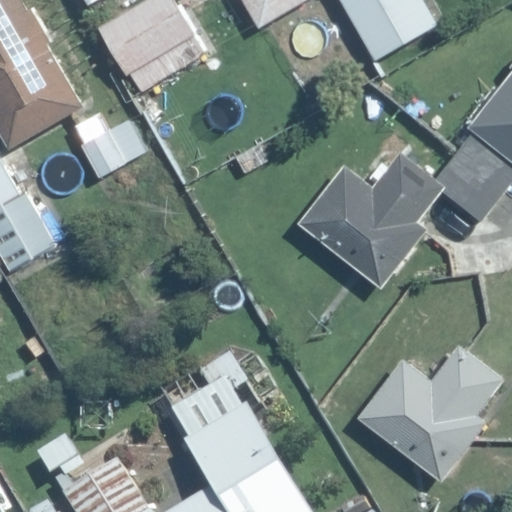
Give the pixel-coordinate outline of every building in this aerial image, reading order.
[(0,0),(0,117),(13,142),(86,101),(91,98),(35,0),(0,0)] [(96,0),(97,0),(96,0),(249,0),(267,28),(313,0),(96,0)] [(144,88),(148,86),(212,48),(183,0),(145,0),(106,24),(144,88)] [(348,0),(381,57),(442,21),(430,0),(348,0)] [(511,81),(480,121),(483,124),(511,147),(511,81)] [(76,125),(105,174),(110,171),(152,147),(133,114),(113,126),(103,109),(90,117),(76,125)] [(445,173),(411,147),(409,145),(375,184),(364,174),(350,163),(306,218),(317,227),(384,281),(421,234),(413,228),(445,189),(484,220),(511,184),(511,159),(477,132),(445,173)] [(68,242),(14,144),(0,151),(0,238),(18,270),(68,242)] [(363,413),(437,469),(449,478),(494,419),(483,410),(509,376),(464,343),(437,378),(407,355),(363,413)] [(173,414),(219,485),(176,511),(320,511),(240,389),(253,380),(235,352),(206,370),(216,385),(191,401),(173,414)] [(71,494),(73,498),(82,511),(152,511),(155,510),(121,460),(71,494)] [(33,511),(65,511),(56,497),(33,511)]
